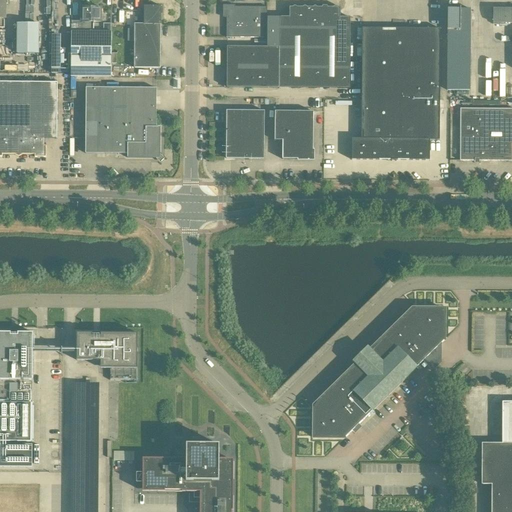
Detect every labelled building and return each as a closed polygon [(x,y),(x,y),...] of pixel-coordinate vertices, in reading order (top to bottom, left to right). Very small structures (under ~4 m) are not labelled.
[(352,139),(352,160),(429,161),(430,140),(439,140),(440,29),(387,29),(387,0),(362,0),(362,29),(362,100),(362,103),(362,106),(361,139),(352,139)] [(101,8),(98,8),(98,6),(91,6),(91,8),(81,8),(81,22),(82,22),(82,32),(93,32),(93,22),(101,22),(101,8)] [(134,24),(134,68),(160,68),(160,25),(161,25),(161,6),(144,6),(144,24),(134,24)] [(224,7),(224,18),(226,18),(226,38),(267,38),(267,7),(224,7)] [(267,17),(267,45),(279,45),(279,47),(278,88),(349,89),(350,19),(350,18),(340,18),(340,8),(328,8),(321,8),(289,7),(289,17),(267,17)] [(448,9),(447,90),(470,91),(471,9),(448,9)] [(493,13),(493,25),(509,25),(509,23),(511,23),(511,9),(493,9),(493,13)] [(17,24),(17,54),(38,54),(39,24),(17,24)] [(111,32),(93,32),(82,32),(71,32),(71,78),(111,78),(111,32)] [(227,47),(227,88),(278,88),(279,47),(227,47)] [(0,82),(0,157),(2,157),(2,155),(35,155),(35,158),(46,158),(46,147),(44,147),(44,140),(57,140),(57,83),(0,82)] [(86,88),(85,154),(127,154),(127,158),(157,159),(160,156),(160,128),(156,128),(156,89),(86,88)] [(250,100),(250,103),(253,103),(253,105),(255,105),(255,108),(257,108),(257,106),(264,106),(264,100),(250,100)] [(511,109),(460,109),(460,161),(511,161),(511,145),(511,144),(511,109)] [(226,112),(226,159),(235,159),(264,159),(264,111),(227,111),(226,111),(226,112)] [(275,112),(274,141),(282,141),(282,160),(297,160),(297,161),(314,161),(314,150),(313,150),(313,112),(275,112)] [(314,409),(313,438),(345,438),(373,411),(416,369),(416,368),(444,341),(444,309),(415,309),(409,316),(407,314),(367,353),(365,351),(356,359),(359,362),(319,401),(321,403),(314,409)] [(0,332),(0,401),(32,401),(32,333),(0,332)] [(92,334),(77,334),(76,361),(100,361),(100,369),(110,369),(110,381),(137,381),(137,369),(137,334),(101,334),(101,337),(92,337),(92,334)] [(0,441),(32,442),(32,401),(0,401),(0,441)] [(482,443),(481,485),(491,485),(491,511),(511,511),(511,402),(503,403),(503,444),(482,443)] [(438,411),(433,416),(442,424),(447,419),(438,411)] [(32,445),(0,444),(0,467),(32,467),(32,445)] [(143,473),(134,473),(134,483),(144,483),(144,490),(164,491),(164,492),(190,492),(190,491),(194,491),(194,498),(201,498),(201,502),(200,502),(199,511),(233,511),(233,473),(232,473),(232,460),(227,460),(227,459),(219,459),(219,445),(186,444),(186,459),(157,458),(157,460),(144,460),(144,468),(143,468),(143,473)] [(140,461),(139,451),(119,452),(120,462),(140,461)]
